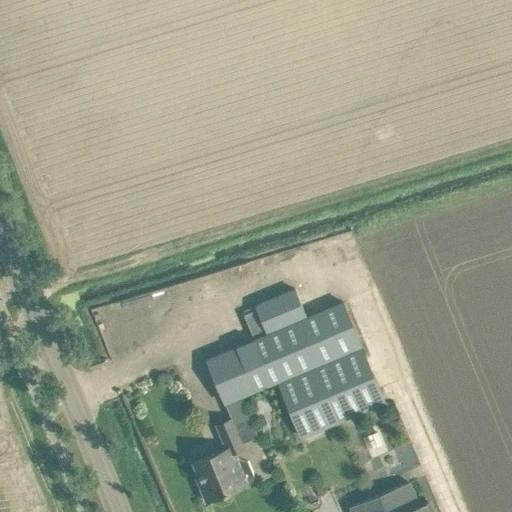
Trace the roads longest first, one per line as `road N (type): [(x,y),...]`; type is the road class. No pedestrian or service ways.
road 1 (track): [(0,322),(40,318),(57,290),(511,151)]
road 2 (tertiary): [(124,511),(0,225)]
